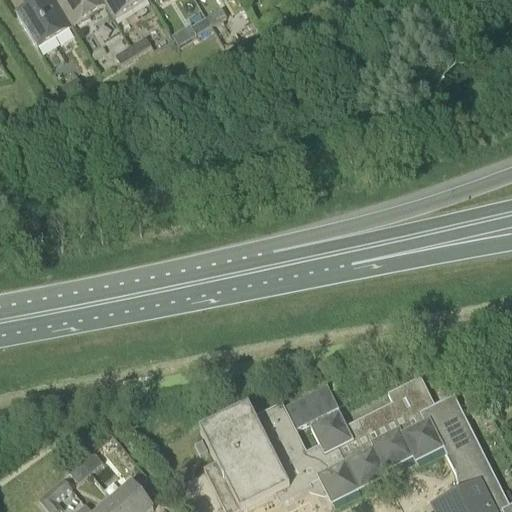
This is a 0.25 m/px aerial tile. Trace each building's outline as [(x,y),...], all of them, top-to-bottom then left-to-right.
[(34,0),(38,6),(16,19),(36,53),(71,32),(51,0),(34,0)] [(51,0),(71,32),(105,12),(106,11),(98,0),(51,0)] [(98,0),(106,11),(105,12),(113,25),(147,4),(144,0),(98,0)] [(344,12),(359,2),(358,0),(343,0),(339,3),(344,12)] [(277,19),(292,10),(286,1),(271,10),(277,19)] [(206,22),(211,30),(226,21),(221,13),(206,22)] [(211,30),(206,22),(190,32),(195,40),(211,30)] [(130,51),(135,60),(150,51),(145,42),(130,51)] [(135,60),(130,51),(114,61),(120,69),(135,60)] [(66,102),(82,92),(77,84),(61,93),(66,102)] [(414,467),(442,453),(454,477),(459,498),(433,511),(511,511),(511,509),(509,511),(453,400),(429,412),(416,385),(387,400),(392,409),(346,431),(339,418),(311,432),(321,451),(307,458),(305,459),(318,485),(330,509),(387,480),(385,476),(412,462),(414,467)] [(203,474),(222,511),(246,511),(274,498),(279,509),(311,493),(309,490),(318,485),(305,459),(307,458),(295,434),(338,412),(327,390),(284,412),(282,409),(255,423),(250,413),(200,437),(215,468),(203,474)] [(207,456),(202,445),(194,449),(199,460),(207,456)] [(83,468),(91,477),(102,468),(94,458),(83,468)] [(91,477),(83,468),(70,479),(78,488),(91,477)] [(59,511),(56,507),(71,494),(63,484),(39,504),(45,511),(59,511)] [(113,505),(119,511),(150,511),(132,490),(113,505)]
